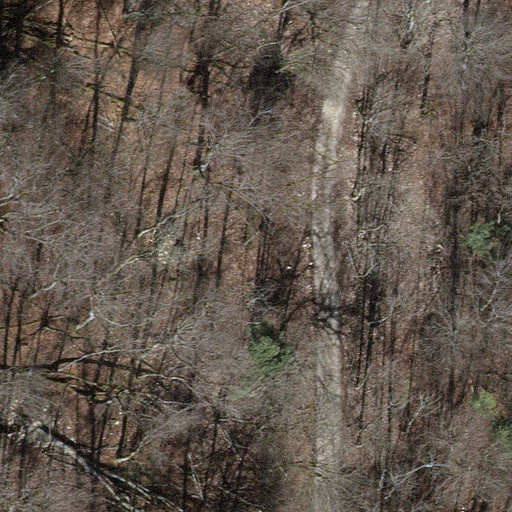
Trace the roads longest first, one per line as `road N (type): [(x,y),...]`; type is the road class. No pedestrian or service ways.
road 1 (track): [(378,0),(321,157),(322,511)]
road 2 (track): [(346,511),(395,406),(422,190),(511,74)]
